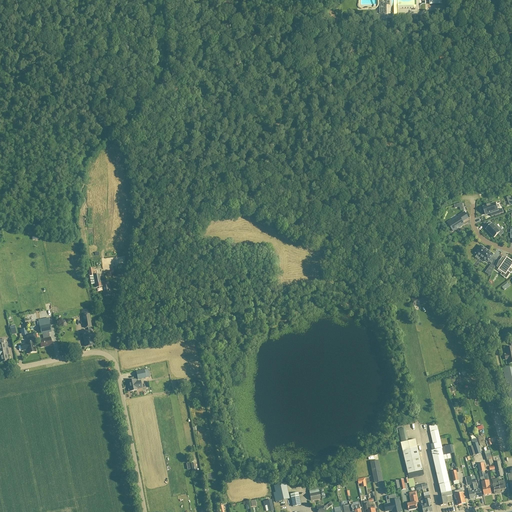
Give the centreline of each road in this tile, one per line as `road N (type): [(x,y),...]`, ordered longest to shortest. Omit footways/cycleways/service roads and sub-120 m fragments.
road 1 (track): [(208,30),(401,29),(410,36),(393,58),(394,77),(434,70)]
road 2 (unclassified): [(0,372),(91,353),(112,360),(144,511)]
road 3 (track): [(118,309),(133,222),(121,140),(164,83)]
